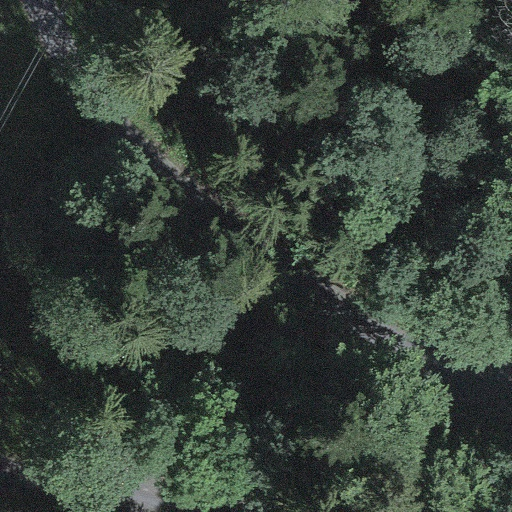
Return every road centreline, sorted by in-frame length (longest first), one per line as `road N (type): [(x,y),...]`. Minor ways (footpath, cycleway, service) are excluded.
road 1 (unclassified): [(511,410),(408,355),(159,163),(54,0)]
road 2 (unclassified): [(0,464),(118,511)]
